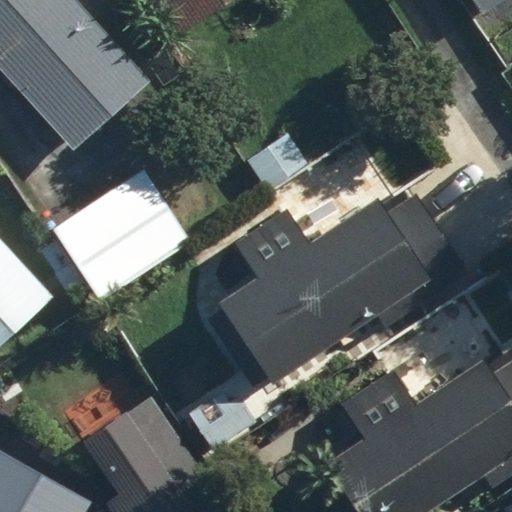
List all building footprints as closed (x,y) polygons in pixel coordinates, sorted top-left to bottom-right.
[(162,77),(92,0),(0,0),(0,50),(86,146),(162,77)] [(168,0),(189,30),(232,0),(168,0)] [(511,2),(511,0),(485,0),(495,14),(511,2)] [(319,163),(292,125),(249,154),(277,193),(319,163)] [(295,374),(472,253),(426,185),(404,200),(372,153),(217,259),(295,374)] [(97,276),(104,287),(194,223),(150,161),(60,225),(75,246),(50,264),(71,294),(97,276)] [(0,221),(0,351),(65,295),(0,221)] [(385,511),(434,511),(511,459),(511,355),(505,361),(497,349),(423,399),(400,365),(322,418),(385,511)] [(247,511),(165,395),(105,437),(139,487),(102,511),(247,511)] [(0,511),(91,511),(106,486),(7,433),(0,444),(0,511)]
